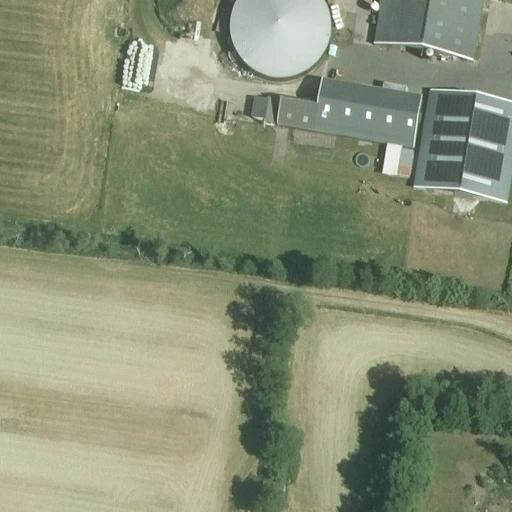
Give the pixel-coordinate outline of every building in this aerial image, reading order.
[(240,0),(228,18),(226,45),(238,70),(261,85),(288,87),(313,75),(328,53),(330,25),(318,1),(317,0),(240,0)] [(483,0),(382,0),(374,47),(472,65),(483,0)] [(125,74),(145,75),(146,53),(126,52),(125,74)] [(278,102),(276,116),(372,129),(371,141),(413,147),(420,97),(319,82),(315,108),(278,102)] [(511,170),(511,108),(432,95),(416,191),(506,206),(511,170)] [(285,489),(264,486),(261,503),(283,506),(285,489)]
